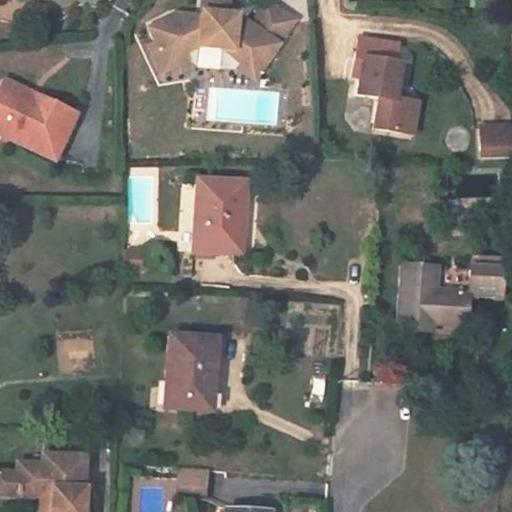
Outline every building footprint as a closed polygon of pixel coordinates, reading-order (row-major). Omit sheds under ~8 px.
[(174,51),(177,54),(193,46),(218,47),(234,57),(251,68),(284,15),(262,0),(255,0),(241,20),(234,16),(224,21),(219,13),(219,0),(202,0),(202,11),(192,11),(192,16),(167,16),(142,30),(149,44),(154,53),(161,49),(174,51)] [(202,11),(202,0),(192,0),(192,11),(202,11)] [(351,37),(347,57),(356,60),(352,78),(348,95),(371,100),(386,103),(386,101),(393,68),(387,66),(391,45),(351,37)] [(154,53),(149,44),(141,49),(154,76),(181,62),(177,54),(174,51),(161,49),(154,53)] [(251,68),(234,57),(230,63),(247,74),(251,68)] [(356,60),(347,57),(343,75),(352,78),(356,60)] [(0,95),(25,108),(31,96),(0,80),(0,95)] [(66,113),(31,96),(25,108),(0,95),(0,136),(43,158),(66,113)] [(386,103),(371,100),(365,129),(404,137),(410,106),(386,101),(386,103)] [(475,133),(475,158),(505,158),(504,133),(475,133)] [(181,248),(229,253),(235,185),(187,180),(181,248)] [(460,256),(459,267),(456,292),(423,288),(426,264),(391,260),(384,326),(411,329),(412,321),(452,326),(456,298),(487,300),(491,258),(460,256)] [(426,264),(423,288),(456,292),(459,267),(426,264)] [(153,406),(198,409),(202,337),(157,334),(153,406)] [(19,465),(19,476),(0,475),(0,498),(20,498),(20,486),(53,486),(53,511),(84,511),(84,456),(45,456),(45,466),(19,465)] [(207,471),(177,469),(175,497),(205,499),(207,471)] [(53,511),(53,486),(20,486),(20,498),(42,499),(41,511),(53,511)]
